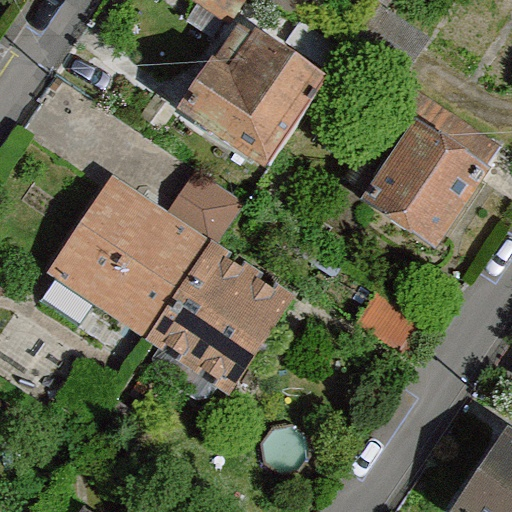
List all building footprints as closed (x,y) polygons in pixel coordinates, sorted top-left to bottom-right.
[(367,0),(380,8),(385,0),(367,0)] [(236,35),(178,125),(260,177),(317,87),(236,35)] [(410,133),(361,213),(432,257),(482,178),(410,133)] [(104,187),(42,285),(230,404),(292,306),(208,253),(237,207),(196,182),(168,227),(104,187)] [(511,511),(511,450),(500,468),(469,511),(511,511)]
